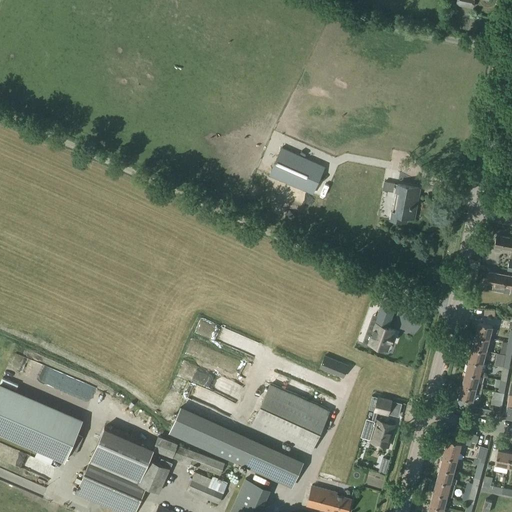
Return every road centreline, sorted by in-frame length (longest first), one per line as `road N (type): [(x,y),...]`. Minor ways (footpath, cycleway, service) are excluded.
road 1 (track): [(452,312),(0,113)]
road 2 (secondary): [(424,414),(473,208)]
road 3 (unclassified): [(318,0),(361,19),(505,50)]
road 4 (secondary): [(473,208),(505,50)]
